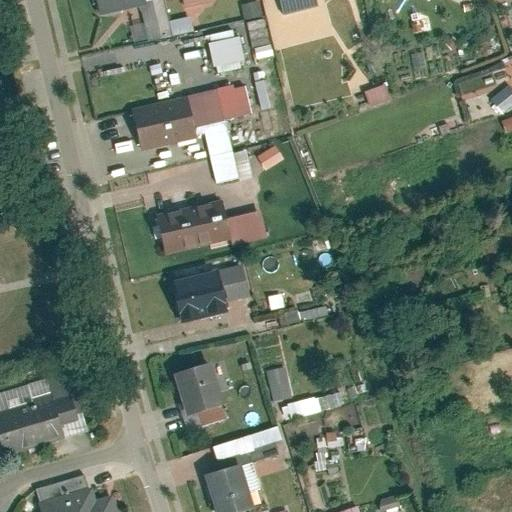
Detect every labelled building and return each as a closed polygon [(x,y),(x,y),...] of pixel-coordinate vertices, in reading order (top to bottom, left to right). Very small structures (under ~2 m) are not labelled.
[(96,0),(101,16),(145,5),(143,0),(96,0)] [(256,0),(242,5),(246,17),(260,13),(256,0)] [(279,0),(281,12),(317,7),(316,0),(279,0)] [(265,19),(250,21),(254,50),(269,48),(265,19)] [(241,36),(211,40),(214,71),(244,67),(241,36)] [(387,83),(365,91),(371,107),(393,99),(387,83)] [(187,97),(132,110),(142,151),(197,138),(187,97)] [(277,145),(258,156),(266,169),(284,158),(277,145)] [(155,214),(165,254),(230,239),(221,199),(155,214)] [(281,215),(283,226),(303,223),(301,211),(281,215)] [(304,223),(284,228),(286,238),(306,234),(304,223)] [(219,266),(166,278),(176,321),(229,310),(219,266)] [(211,360),(173,372),(185,415),(224,403),(211,360)] [(264,371),(270,402),(291,398),(285,367),(264,371)] [(289,418),(341,406),(338,392),(286,404),(289,418)] [(0,446),(2,453),(64,435),(52,394),(33,399),(34,402),(0,412),(0,446)] [(216,456),(282,442),(279,429),(213,442),(216,456)] [(241,462),(203,474),(214,511),(229,511),(254,504),(241,462)] [(97,502),(92,487),(37,505),(39,511),(116,511),(111,497),(97,502)]
